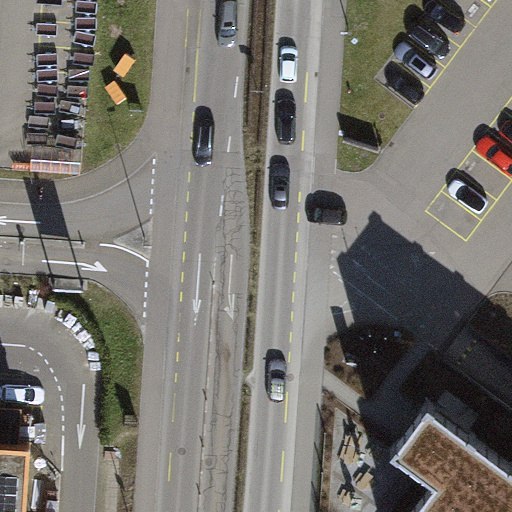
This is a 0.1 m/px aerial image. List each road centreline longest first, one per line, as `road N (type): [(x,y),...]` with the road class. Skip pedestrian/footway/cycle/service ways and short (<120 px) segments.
road 1 (tertiary): [(226,0),(184,511)]
road 2 (tertiary): [(260,511),(286,229),(296,0)]
